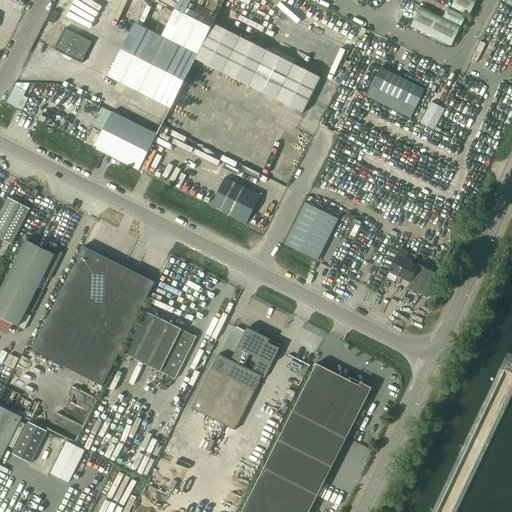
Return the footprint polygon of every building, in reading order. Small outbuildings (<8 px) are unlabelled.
[(470,16),(477,0),(455,0),(453,7),(470,16)] [(222,17),(227,8),(222,6),(218,15),(222,17)] [(461,27),(420,7),(411,27),(451,47),(461,27)] [(462,26),(466,17),(449,8),(444,17),(462,26)] [(48,21),(53,24),(59,13),(53,10),(48,21)] [(213,24),(195,60),(303,114),(314,90),(320,78),(213,24)] [(81,63),(92,42),(65,29),(54,49),(81,63)] [(477,62),(484,48),(478,46),(471,59),(477,62)] [(366,96),(411,118),(425,90),(380,68),(366,96)] [(14,87),(6,102),(17,108),(25,92),(14,87)] [(112,112),(94,148),(138,170),(156,135),(112,112)] [(224,178),(210,206),(246,224),(260,196),(224,178)] [(30,209),(9,198),(0,214),(0,238),(12,244),(30,209)] [(284,245),(317,261),(338,219),(306,203),(284,245)] [(36,290),(43,277),(49,280),(63,253),(56,250),(56,249),(47,244),(45,250),(26,240),(8,276),(0,292),(0,317),(18,327),(36,290)] [(84,246),(31,350),(103,386),(155,283),(84,246)] [(400,248),(389,272),(410,282),(408,287),(418,292),(430,269),(419,264),(419,265),(405,259),(408,252),(400,248)] [(145,311),(124,353),(175,379),(197,337),(145,311)] [(19,327),(24,330),(31,316),(26,314),(19,327)] [(231,360),(219,354),(192,409),(234,431),(262,376),(265,377),(281,345),(247,328),(231,360)] [(205,351),(210,353),(214,346),(209,344),(205,351)] [(346,438),(370,391),(316,364),(292,411),(346,438)] [(0,460),(22,417),(0,406),(0,460)] [(332,466),(346,438),(292,411),(278,439),(332,466)] [(29,421),(14,452),(29,460),(44,429),(29,421)] [(278,439),(264,468),(317,495),(332,466),(278,439)] [(91,452),(76,444),(73,443),(56,475),(74,484),(91,452)] [(157,463),(167,468),(175,452),(164,448),(157,463)] [(308,511),(317,495),(264,468),(241,511),(308,511)]
